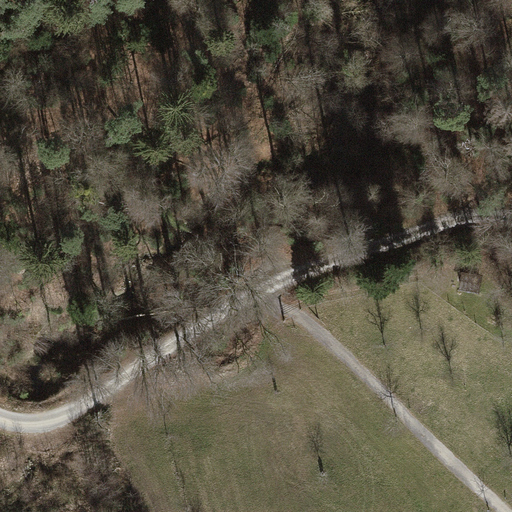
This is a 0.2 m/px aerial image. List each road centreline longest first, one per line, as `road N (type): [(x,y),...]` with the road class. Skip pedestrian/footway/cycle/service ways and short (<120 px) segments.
road 1 (track): [(511,213),(458,216),(272,286),(71,416),(16,424),(0,416)]
road 2 (track): [(272,286),(500,511)]
